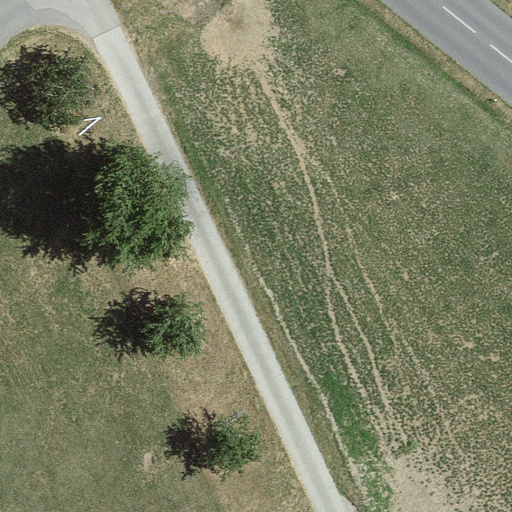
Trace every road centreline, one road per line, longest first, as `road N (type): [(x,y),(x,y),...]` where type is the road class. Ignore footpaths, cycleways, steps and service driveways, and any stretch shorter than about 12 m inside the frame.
road 1 (track): [(101,0),(171,172),(340,511)]
road 2 (tertiary): [(392,0),(511,93)]
